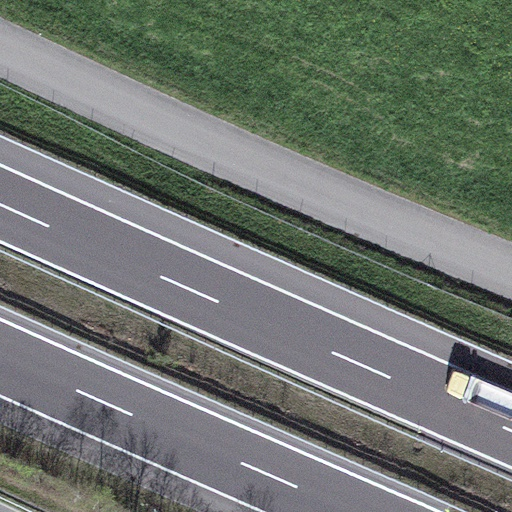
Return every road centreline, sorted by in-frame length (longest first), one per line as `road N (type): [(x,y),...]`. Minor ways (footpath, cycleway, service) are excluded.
road 1 (motorway): [(511,430),(0,202)]
road 2 (unclassified): [(511,271),(344,207),(0,45)]
road 3 (motorway): [(0,359),(341,511)]
